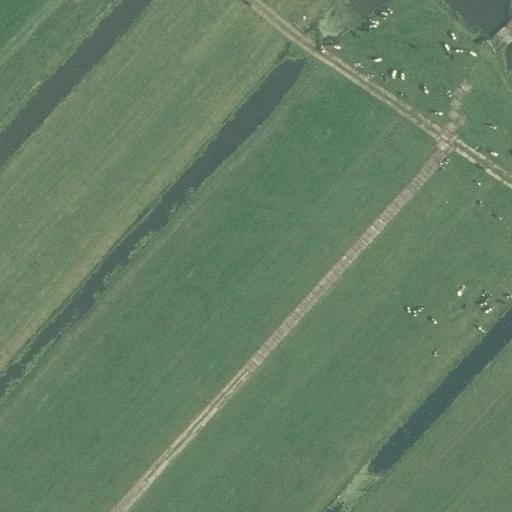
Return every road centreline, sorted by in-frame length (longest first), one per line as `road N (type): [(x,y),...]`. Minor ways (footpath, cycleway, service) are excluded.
road 1 (track): [(492,44),(449,139),(119,511)]
road 2 (track): [(255,0),(511,182)]
